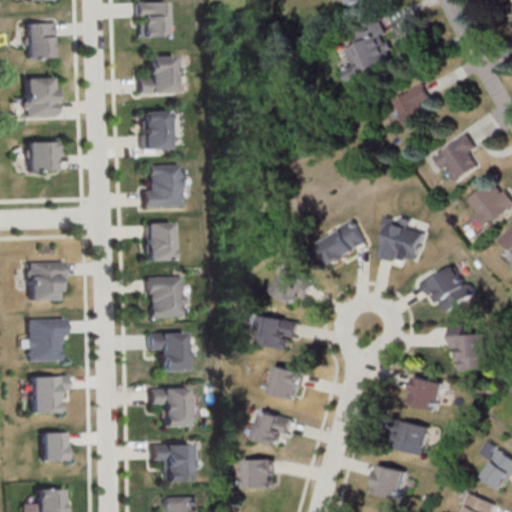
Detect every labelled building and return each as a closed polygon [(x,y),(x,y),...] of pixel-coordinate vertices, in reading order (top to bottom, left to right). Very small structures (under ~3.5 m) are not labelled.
[(135,1),(165,0),(165,35),(138,35),(138,22),(141,22),(141,16),(135,16),(135,1)] [(350,29),(356,45),(347,48),(354,65),(345,69),(351,83),(399,65),(382,17),(350,29)] [(25,22),(52,21),(53,36),(50,36),(51,57),(26,57),(25,22)] [(138,93),(175,92),(173,54),(148,55),(149,77),(138,78),(138,93)] [(23,77),(50,76),(50,85),(55,84),(56,114),(25,115),(25,109),(22,107),(22,102),(24,99),(23,77)] [(409,128),(431,116),(423,102),(432,97),(424,83),(394,100),(409,128)] [(142,110),(168,109),(168,148),(142,148),(142,146),(138,146),(138,133),(142,133),(142,110)] [(435,155),(453,182),(480,165),(472,153),(479,148),(469,133),(435,155)] [(25,141),(56,140),(57,155),(53,155),(54,169),(26,170),(25,141)] [(179,163),(181,205),(141,207),(140,189),(148,189),(147,181),(149,181),(149,174),(146,174),(146,164),(179,163)] [(486,225),(511,208),(511,198),(500,179),(469,198),(486,225)] [(399,253),(418,259),(425,232),(411,228),(413,220),(386,213),(381,232),(387,233),(380,257),(397,261),(399,253)] [(332,265),(370,245),(356,219),(319,238),(332,265)] [(145,222),(170,222),(171,259),(146,259),(145,222)] [(511,228),(502,238),(511,248),(511,228)] [(25,261),(61,259),(61,277),(56,277),(56,290),(53,290),(53,298),(26,299),(25,261)] [(449,310),(475,295),(456,262),(423,281),(432,298),(439,293),(449,310)] [(297,295),(305,299),(314,281),(288,266),(274,291),(293,302),(297,295)] [(143,276),(178,275),(179,314),(148,315),(147,293),(144,293),(143,276)] [(293,349),(299,321),(263,314),(257,342),(293,349)] [(25,318),(63,317),(63,334),(58,334),(58,358),(26,359),(25,318)] [(454,348),(462,347),(463,369),(493,368),(491,332),(469,333),(469,323),(453,324),(454,348)] [(146,333),(182,331),(184,369),(159,370),(158,347),(147,348),(146,333)] [(278,364),(306,372),(302,387),(300,386),(297,399),(270,392),(278,364)] [(28,375),(64,374),(64,390),(58,390),(59,402),(54,402),(54,412),(29,413),(28,375)] [(438,410),(446,383),(418,374),(410,402),(438,410)] [(147,388),(184,387),(185,425),(160,426),(159,403),(148,403),(147,388)] [(264,410),(293,418),(289,433),(283,432),(279,444),(256,437),(259,423),(261,424),(264,410)] [(397,447),(425,454),(432,426),(404,419),(397,447)] [(40,432),(64,431),(65,459),(40,459),(40,432)] [(511,480),(511,452),(490,439),(482,453),(492,459),(483,475),(507,489),(511,480)] [(152,444),(188,443),(189,480),(164,481),(163,459),(152,459),(152,444)] [(246,459),(275,458),(276,474),(275,474),(275,487),(247,487),(246,459)] [(403,498),(409,471),(382,464),(375,491),(403,498)] [(35,511),(35,489),(61,488),(61,496),(63,496),(64,509),(69,509),(69,511),(35,511)] [(493,511),(497,503),(473,491),(463,511),(493,511)] [(194,495),(194,511),(164,511),(164,506),(163,506),(162,496),(194,495)]
